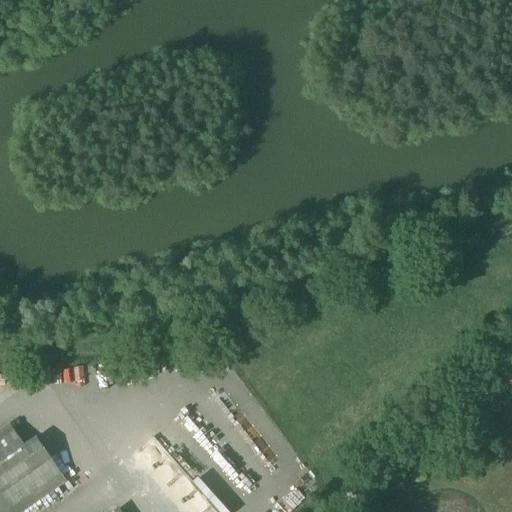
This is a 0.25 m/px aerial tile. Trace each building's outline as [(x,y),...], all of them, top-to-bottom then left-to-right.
[(94,361),(38,368),(39,379),(49,378),(50,384),(63,383),(62,375),(95,371),(94,361)] [(232,371),(213,380),(218,391),(237,382),(232,371)] [(176,404),(181,415),(198,408),(193,397),(176,404)] [(0,511),(24,511),(65,484),(35,442),(24,450),(9,429),(0,435),(0,511)] [(207,468),(223,490),(232,483),(216,462),(207,468)] [(166,489),(184,495),(191,475),(173,469),(166,489)] [(192,511),(212,511),(219,505),(201,488),(185,505),(192,511)]
